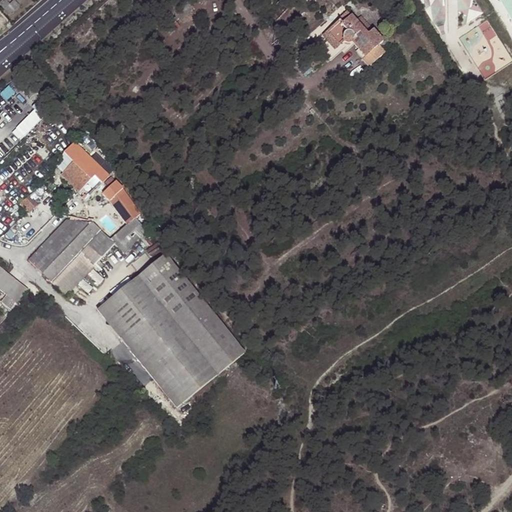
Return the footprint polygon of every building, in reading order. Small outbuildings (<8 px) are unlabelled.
[(5,0),(3,0),(0,3),(0,4),(10,15),(20,6),(15,1),(10,5),(5,0)] [(176,0),(160,17),(167,24),(170,27),(176,21),(178,23),(192,10),(191,9),(181,0),(176,0)] [(186,0),(181,0),(191,9),(194,6),(189,2),(186,0)] [(348,13),(339,22),(342,25),(352,17),(348,13)] [(352,43),(355,46),(359,43),(375,32),(361,17),(356,21),(352,17),(342,25),(339,22),(322,35),(335,49),(343,42),(346,43),(348,43),(350,44),(352,43)] [(176,21),(170,27),(171,28),(172,29),(174,32),(181,26),(178,23),(176,21)] [(170,27),(167,24),(163,27),(169,32),(172,29),(171,28),(170,27)] [(359,43),(355,46),(359,50),(356,52),(369,67),(385,54),(379,46),(383,42),(375,32),(359,43)] [(32,84),(24,92),(35,104),(43,96),(32,84)] [(54,106),(43,96),(35,104),(46,115),(54,106)] [(16,131),(24,140),(48,120),(40,110),(16,131)] [(73,144),(64,153),(72,163),(61,175),(79,192),(94,176),(101,183),(108,177),(90,160),(73,144)] [(54,231),(27,260),(63,295),(67,294),(114,244),(124,253),(145,231),(135,219),(139,216),(122,192),(122,191),(118,184),(104,196),(109,201),(127,224),(110,240),(95,225),(93,224),(91,223),(90,223),(66,220),(54,231)] [(34,209),(27,201),(21,207),(28,215),(34,209)] [(152,241),(147,246),(159,260),(164,256),(152,241)] [(164,256),(159,260),(134,281),(97,311),(113,331),(144,368),(176,409),(202,388),(244,353),(224,328),(197,295),(165,256),(164,256)] [(16,304),(27,290),(0,267),(0,290),(3,292),(16,304)]
